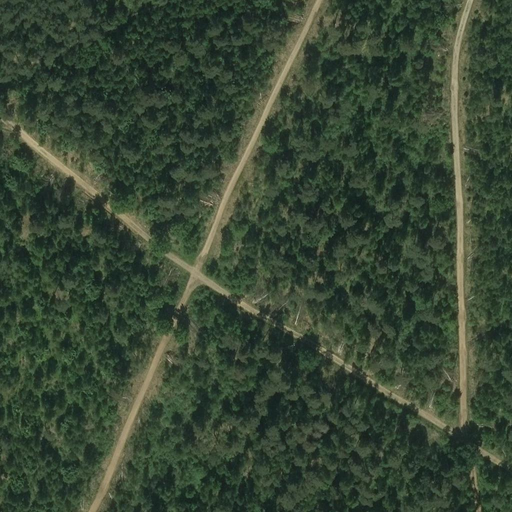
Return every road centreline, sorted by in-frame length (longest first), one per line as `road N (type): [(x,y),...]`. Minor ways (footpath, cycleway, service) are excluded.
road 1 (track): [(468,0),(454,46),(464,424)]
road 2 (track): [(195,264),(511,456)]
road 3 (track): [(195,264),(323,0)]
road 4 (track): [(98,511),(195,264)]
road 5 (track): [(195,264),(0,105)]
